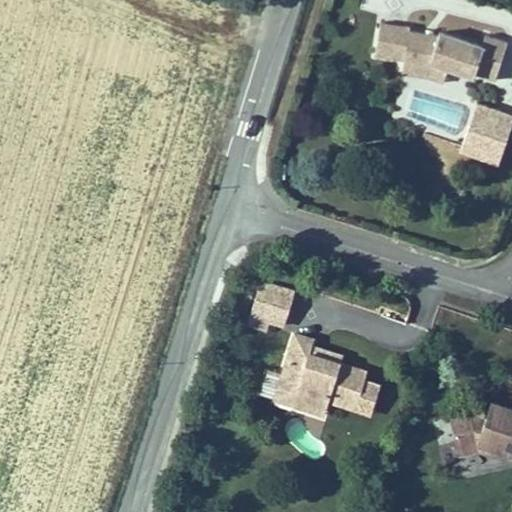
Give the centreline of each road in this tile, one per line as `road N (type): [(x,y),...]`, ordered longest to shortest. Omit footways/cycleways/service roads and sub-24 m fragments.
road 1 (tertiary): [(131,511),(224,202)]
road 2 (residential): [(224,202),(511,298)]
road 3 (tertiary): [(224,202),(290,0)]
